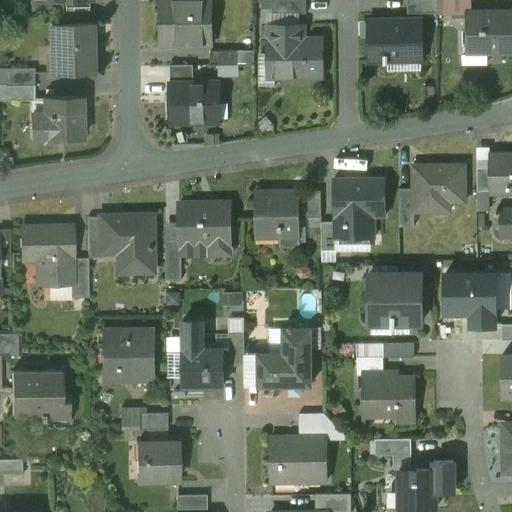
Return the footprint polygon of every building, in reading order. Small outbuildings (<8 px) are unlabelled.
[(30,0),(31,12),(63,12),(63,0),(30,0)] [(209,0),(161,0),(162,38),(194,37),(194,43),(210,43),(209,0)] [(311,10),(311,0),(275,0),(275,10),(311,10)] [(438,0),(408,0),(409,12),(439,11),(438,0)] [(471,0),(438,0),(439,11),(439,12),(468,12),(468,10),(472,10),(471,0)] [(511,8),(472,10),(468,10),(468,12),(469,49),(480,49),(480,54),(511,53),(511,8)] [(422,19),(369,20),(370,59),(409,59),(409,54),(422,54),(422,19)] [(91,24),(53,24),(52,54),(56,54),(56,70),(52,70),(53,72),(91,72),(91,24)] [(321,37),(295,38),(295,24),(267,25),(268,56),(273,56),(274,76),(322,75),(321,37)] [(220,48),(219,74),(243,74),(244,59),(257,59),(257,48),(220,48)] [(193,65),(170,65),(171,84),(194,83),(193,65)] [(35,66),(0,66),(0,84),(4,85),(7,85),(36,84),(35,66)] [(171,84),(170,84),(171,122),(221,121),(220,83),(194,83),(171,84)] [(36,84),(7,85),(8,101),(36,100),(36,84)] [(83,97),(46,98),(46,114),(49,114),(50,137),(47,137),(47,139),(83,138),(83,97)] [(511,154),(490,155),(490,168),(490,191),(490,192),(511,191),(511,211),(503,212),(503,207),(501,207),(501,214),(496,218),(496,227),(501,230),(501,237),(511,237),(511,154)] [(465,165),(411,167),(412,187),(413,212),(415,212),(436,212),(436,202),(465,202),(465,165)] [(490,191),(490,168),(477,168),(477,191),(489,191),(490,191)] [(385,177),(335,177),(336,221),(336,237),(337,237),(376,236),(375,216),(385,216),(385,177)] [(413,212),(412,187),(399,187),(400,227),(416,227),(415,212),(413,212)] [(322,217),(322,190),(307,191),(307,217),(322,217)] [(299,191),(255,192),(256,239),(280,238),(280,247),(300,247),(299,191)] [(489,191),(477,191),(478,211),(489,211),(489,191)] [(230,204),(183,204),(183,242),(212,242),(212,255),(230,255),(230,204)] [(156,214),(99,214),(99,215),(99,250),(101,250),(130,250),(130,270),(156,270),(156,214)] [(99,215),(88,216),(88,257),(101,257),(101,250),(99,250),(99,215)] [(336,221),(322,221),(322,250),(337,250),(337,237),(336,237),(336,221)] [(73,226),(21,226),(21,259),(37,259),(37,284),(71,284),(74,284),(73,258),(73,226)] [(182,247),(166,247),(166,279),(182,279),(182,247)] [(88,258),(73,258),(74,284),(71,284),(71,297),(89,297),(88,258)] [(492,326),(491,274),(442,275),(443,312),(468,312),(468,327),(492,326)] [(420,276),(369,276),(369,321),(390,321),(390,328),(395,328),(395,325),(420,325),(420,276)] [(204,320),(184,320),(184,348),(204,348),(204,320)] [(511,324),(500,324),(500,340),(511,339),(511,324)] [(283,353),(260,353),(260,385),(310,386),(310,327),(282,328),(283,353)] [(155,330),(102,330),(103,378),(119,378),(119,376),(155,375),(155,330)] [(245,333),(229,333),(229,366),(245,366),(245,353),(245,333)] [(414,344),(385,344),(385,357),(414,357),(414,344)] [(184,348),(184,349),(184,352),(184,376),(184,385),(225,385),(224,348),(204,348),(184,348)] [(184,352),(169,352),(169,376),(184,376),(184,352)] [(260,353),(245,353),(245,366),(245,385),(260,385),(260,353)] [(511,354),(501,355),(502,395),(511,395),(511,354)] [(383,357),(358,357),(358,375),(362,375),(362,373),(384,373),(383,357)] [(63,369),(12,370),(13,415),(40,415),(40,419),(44,419),(44,422),(68,421),(68,399),(63,399),(63,369)] [(384,373),(362,373),(362,375),(361,421),(413,421),(413,379),(396,379),(396,373),(384,373)] [(172,428),(172,409),(150,409),(150,403),(125,403),(125,427),(172,428)] [(511,422),(502,423),(502,470),(511,470),(511,422)] [(326,435),(271,436),(271,480),(327,479),(326,435)] [(412,439),(376,439),(376,455),(412,455),(412,439)] [(180,480),(179,442),(141,443),(138,443),(139,481),(180,480)] [(22,458),(0,458),(0,471),(22,471),(22,458)] [(438,468),(401,468),(401,508),(438,507),(438,468)] [(351,511),(351,493),(316,494),(316,511),(329,511),(328,511),(351,511)] [(207,495),(177,495),(177,509),(207,509),(207,495)]
